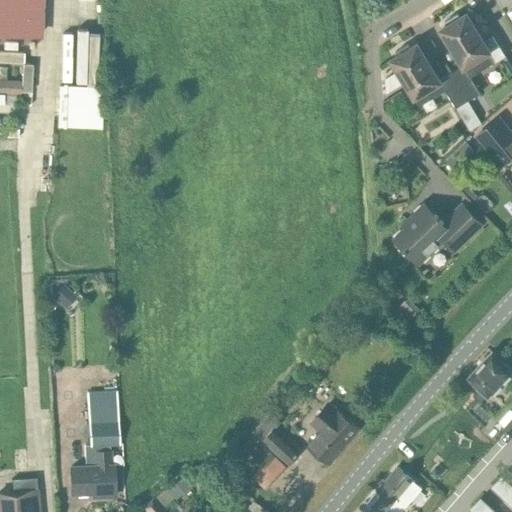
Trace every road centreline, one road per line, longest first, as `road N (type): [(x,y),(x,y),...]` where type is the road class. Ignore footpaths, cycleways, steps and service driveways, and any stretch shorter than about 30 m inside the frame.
road 1 (track): [(49,511),(22,200),(45,0)]
road 2 (unclassified): [(329,511),(511,303)]
road 3 (residential): [(427,0),(371,34),(376,109)]
road 4 (residential): [(65,511),(58,373)]
